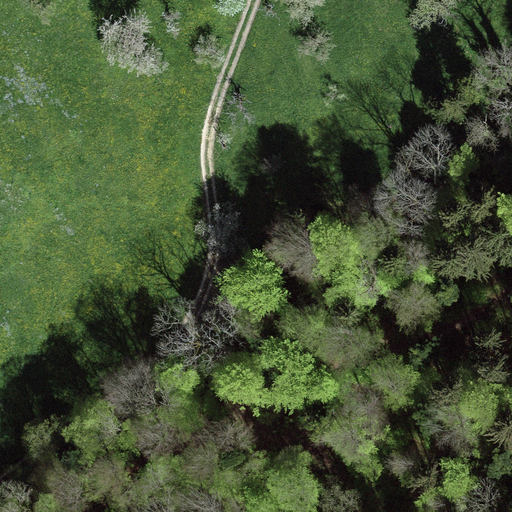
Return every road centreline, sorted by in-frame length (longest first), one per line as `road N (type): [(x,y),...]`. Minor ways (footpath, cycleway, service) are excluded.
road 1 (track): [(0,484),(157,360),(189,321),(215,238),(205,147),(211,113),(254,0)]
road 2 (track): [(96,511),(143,474),(264,402),(511,292)]
